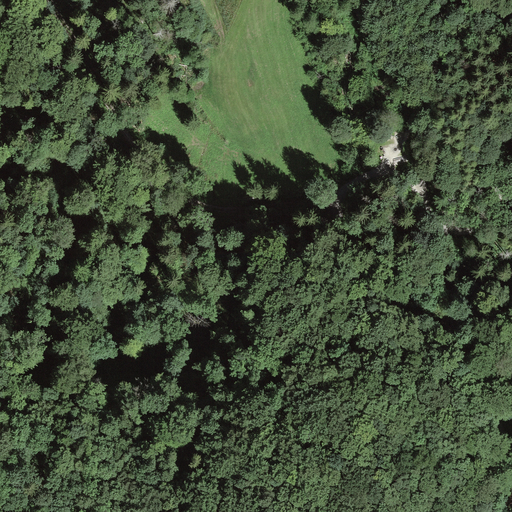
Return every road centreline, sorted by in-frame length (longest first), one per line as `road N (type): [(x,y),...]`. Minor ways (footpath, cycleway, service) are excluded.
road 1 (track): [(493,511),(505,441),(497,420),(358,249),(337,208)]
road 2 (track): [(352,0),(410,95),(421,202)]
road 3 (track): [(421,202),(428,222),(447,231),(489,216),(511,124)]
